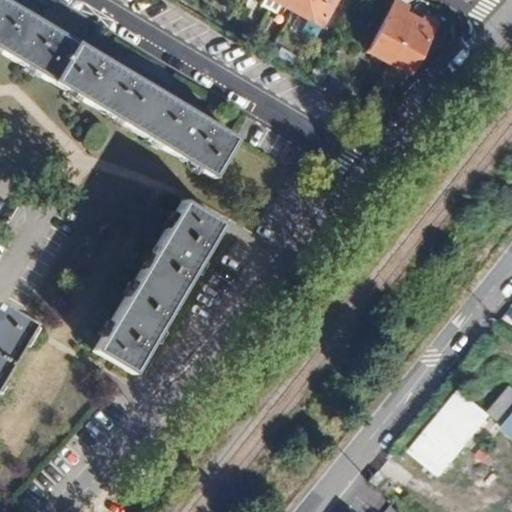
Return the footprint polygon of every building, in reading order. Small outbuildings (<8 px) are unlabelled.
[(0,0),(0,52),(210,177),(233,138),(0,0)] [(296,0),(272,0),(271,1),(290,11),(296,0)] [(296,0),(290,11),(319,27),(333,0),(296,0)] [(367,52),(388,64),(412,19),(402,14),(405,9),(394,3),(367,52)] [(412,19),(388,64),(408,74),(435,25),(424,19),(421,23),(412,19)] [(320,60),(307,53),(295,75),(308,82),(320,60)] [(346,99),(351,90),(330,79),(325,88),(346,99)] [(367,111),(378,116),(388,100),(377,94),(367,111)] [(180,203),(91,354),(130,377),(219,226),(180,203)] [(0,352),(18,323),(1,313),(0,313),(0,352)] [(511,392),(506,388),(484,416),(499,428),(511,411),(511,392)] [(455,391),(402,452),(431,477),(484,416),(455,391)] [(511,418),(502,431),(511,438),(511,418)]
